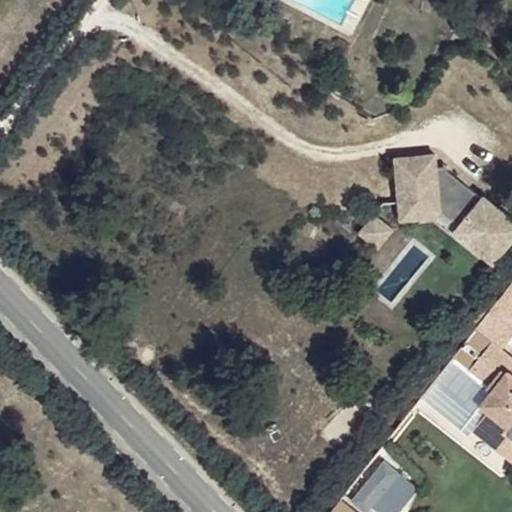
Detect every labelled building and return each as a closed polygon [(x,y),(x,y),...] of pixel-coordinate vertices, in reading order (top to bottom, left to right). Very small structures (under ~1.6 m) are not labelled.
[(395,159),(399,202),(434,217),(436,216),(467,241),(494,261),(511,238),(511,218),(484,196),(482,198),(465,184),(449,186),(447,175),(436,177),(435,168),(434,155),(395,159)] [(435,168),(436,177),(447,175),(442,171),(435,168)] [(374,216),(359,236),(379,251),(394,231),(374,216)] [(511,316),(511,284),(473,330),(490,344),(511,316)] [(421,396),(419,398),(467,436),(471,430),(486,411),(478,405),(490,390),(467,373),(490,344),(473,330),(421,396)] [(511,362),(511,360),(490,344),(467,373),(490,390),(478,405),(486,411),(471,430),(496,450),(506,437),(511,441),(511,376),(506,372),(511,362)] [(511,441),(506,437),(496,450),(511,463),(511,460),(511,441)]
